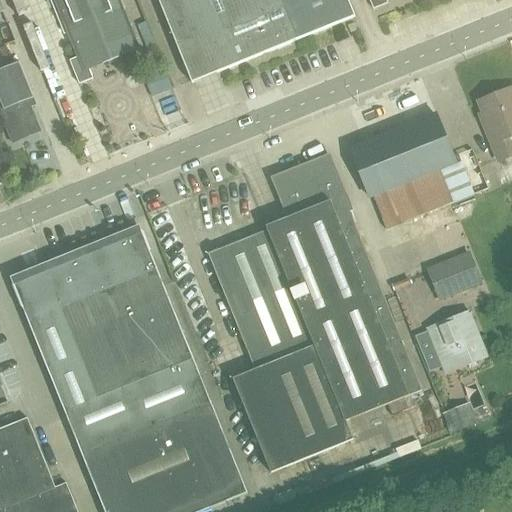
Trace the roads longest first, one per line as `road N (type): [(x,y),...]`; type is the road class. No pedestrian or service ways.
road 1 (unclassified): [(0,228),(511,20)]
road 2 (unknown): [(0,278),(97,511)]
